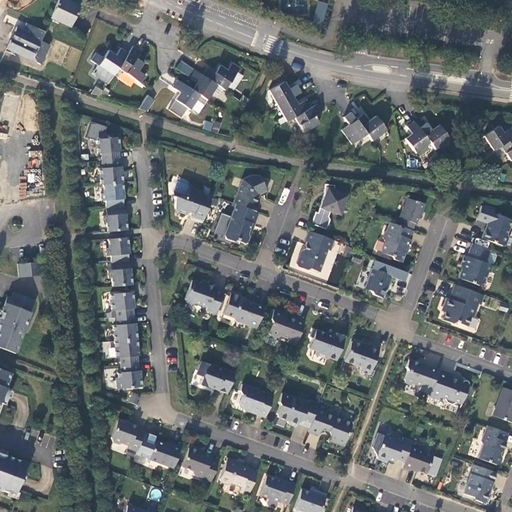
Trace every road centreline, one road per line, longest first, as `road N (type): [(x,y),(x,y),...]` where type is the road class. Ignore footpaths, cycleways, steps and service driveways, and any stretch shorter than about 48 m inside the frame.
road 1 (residential): [(149,244),(164,415),(463,511)]
road 2 (tertiary): [(511,90),(345,67),(161,0)]
road 3 (residential): [(402,327),(261,272)]
